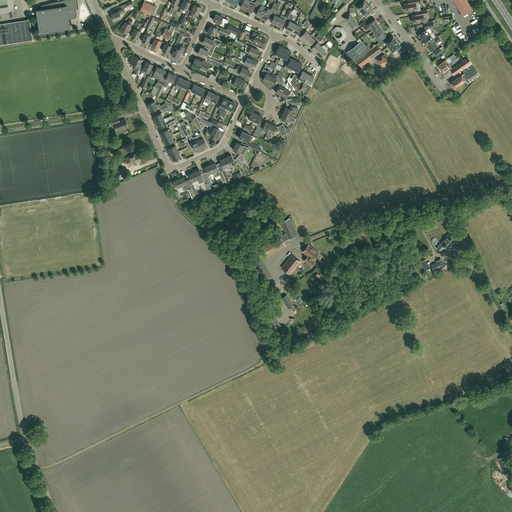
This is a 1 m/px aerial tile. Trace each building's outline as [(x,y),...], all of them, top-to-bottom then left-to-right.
[(40,8),(40,9),(36,10),(40,34),(70,30),(69,19),(74,18),(75,18),(75,17),(76,17),(76,16),(77,15),(77,14),(75,0),(61,0),(62,0),(42,5),(41,5),(41,6),(40,7),(40,8)] [(151,12),(154,6),(148,3),(149,0),(144,0),(144,1),(139,10),(140,11),(149,15),(151,12)] [(174,15),(176,11),(174,10),(176,5),(178,0),(171,0),(171,3),(173,4),(169,13),(171,14),(174,15)] [(186,10),(190,2),(185,0),(184,0),(182,5),(180,4),(177,10),(181,13),(183,9),(186,10)] [(246,10),(250,1),(247,0),(243,0),(244,0),(243,0),(240,7),(246,10)] [(415,4),(416,4),(420,3),(419,0),(407,0),(408,3),(404,4),(405,7),(404,7),(404,8),(404,10),(405,11),(416,9),(415,4)] [(453,0),(462,15),(470,10),(464,0),(453,0)] [(250,1),(246,10),(251,12),(254,5),(255,3),(250,1)] [(373,10),(364,1),(357,8),(366,17),(373,10)] [(194,19),(191,18),(194,13),(198,15),(201,8),(194,4),(189,16),(188,16),(188,17),(187,16),(187,15),(183,25),(185,20),(192,24),(194,19)] [(313,18),(319,6),(316,4),(310,16),(313,18)] [(261,17),(266,7),(262,6),(262,7),(260,6),(259,8),(259,7),(256,14),(261,17)] [(266,7),(261,17),(266,20),(270,13),(269,13),(270,11),(268,10),(269,9),(266,7)] [(123,8),(122,9),(113,12),(114,13),(111,15),(113,21),(121,18),(120,14),(125,12),(123,8)] [(413,23),(416,22),(424,21),(423,16),(427,14),(426,9),(415,12),(415,15),(411,16),(412,19),(411,20),(412,22),(412,23),(413,22),(413,23)] [(180,29),(182,25),(183,25),(187,15),(183,13),(179,23),(177,28),(180,29)] [(350,13),(343,18),(350,28),(357,23),(350,13)] [(227,23),(228,21),(222,18),(216,14),(213,20),(216,22),(219,24),(221,21),(227,23)] [(150,15),(147,22),(144,28),(148,29),(146,33),(145,33),(141,41),(147,44),(153,31),(149,30),(153,20),(155,17),(150,15)] [(162,18),(161,21),(172,24),(174,16),(171,15),(170,20),(162,18)] [(276,25),(280,17),(277,15),(276,16),(274,15),(271,22),(272,22),(271,23),(276,25)] [(281,15),(280,17),(276,25),(280,28),(281,27),(282,27),(285,20),(286,18),(281,15)] [(372,30),(379,25),(375,20),(375,19),(367,24),(364,27),(366,30),(369,27),(372,30)] [(129,20),(127,23),(125,22),(124,26),(123,25),(120,31),(127,34),(133,21),(129,20)] [(304,27),(309,22),(307,20),(303,24),(299,22),(298,25),(295,24),(291,32),(294,34),(294,33),(297,34),(301,25),(302,25),(304,27)] [(433,20),(423,24),(425,29),(434,26),(433,20)] [(291,32),(295,24),(289,21),(285,29),(288,30),(288,31),(291,32)] [(29,31),(30,30),(28,22),(4,25),(6,34),(7,34),(8,39),(29,36),(29,31)] [(137,30),(140,23),(138,22),(131,36),(137,39),(140,31),(137,30)] [(239,29),(228,24),(226,30),(236,35),(239,29)] [(169,29),(165,38),(169,40),(175,27),(171,25),(169,29)] [(235,38),(236,35),(217,26),(216,28),(210,25),(207,32),(213,35),(215,31),(218,33),(219,31),(229,36),(235,38)] [(379,25),(372,30),(374,34),(370,36),(372,39),(376,36),(376,37),(383,32),(383,31),(379,25)] [(348,37),(339,26),(331,32),(340,44),(348,37)] [(243,40),(246,33),(239,29),(236,36),(236,37),(243,40)] [(190,34),(184,32),(181,30),(179,34),(182,36),(188,39),(190,34)] [(424,46),(438,36),(433,39),(429,34),(428,34),(425,30),(418,35),(421,39),(420,40),(424,46)] [(303,42),(310,35),(306,31),(299,37),(302,39),(301,40),(303,42)] [(161,41),(158,40),(161,34),(157,32),(155,35),(154,34),(153,38),(155,39),(152,46),(157,48),(161,41)] [(252,35),(252,36),(250,40),(253,41),(259,44),(262,45),(265,39),(258,36),(259,35),(253,32),(252,35)] [(310,35),(303,42),(305,44),(306,44),(308,46),(315,40),(310,35)] [(392,52),(396,49),(397,51),(400,48),(399,47),(400,46),(393,37),(393,36),(392,37),(393,37),(388,40),(385,42),(385,43),(385,42),(392,51),(392,52)] [(438,36),(424,46),(426,45),(430,51),(438,46),(436,43),(441,40),(438,36)] [(171,46),(172,42),(173,43),(175,39),(172,37),(170,41),(168,45),(165,43),(162,51),(167,53),(171,46)] [(213,41),(205,37),(202,43),(210,47),(212,44),(216,45),(217,42),(213,41)] [(321,47),(317,42),(311,48),(313,51),(312,52),(314,54),(321,47)] [(256,56),(259,51),(251,47),(246,45),(245,48),(246,49),(245,51),(256,56)] [(352,62),(355,60),(365,53),(359,45),(356,47),(356,46),(348,52),(345,54),(352,62)] [(365,53),(355,60),(360,67),(380,52),(381,51),(380,51),(376,45),(368,50),(365,53)] [(175,48),(172,55),(173,56),(172,57),(176,58),(176,57),(177,58),(179,54),(180,55),(184,48),(181,46),(179,50),(175,48)] [(281,57),(285,48),(282,46),(282,47),(279,46),(275,54),(281,57)] [(205,47),(204,49),(200,47),(197,54),(205,57),(209,59),(210,56),(207,54),(209,49),(205,47)] [(317,55),(320,58),(326,52),(325,51),(321,47),(314,54),(317,56),(317,55)] [(285,48),(281,57),(287,59),(290,51),(287,50),(288,49),(285,48)] [(436,56),(442,51),(439,48),(433,53),(436,56)] [(440,69),(456,57),(454,54),(448,57),(449,58),(446,60),(445,59),(437,65),(440,69)] [(381,66),(387,62),(382,55),(376,59),(381,66)] [(134,65),(138,67),(139,64),(141,60),(135,57),(132,56),(129,63),(134,65)] [(254,61),(244,56),(241,61),(244,63),(252,66),(254,61)] [(442,72),(450,66),(453,64),(453,63),(456,61),(454,59),(456,58),(456,57),(440,69),(442,72)] [(454,88),(465,80),(466,82),(469,83),(471,81),(470,81),(480,74),(472,63),(471,64),(467,57),(457,64),(449,70),(454,76),(462,70),(464,73),(461,75),(457,78),(456,77),(453,80),(450,83),(454,88)] [(203,60),(203,62),(195,58),(192,65),(199,68),(201,65),(208,68),(210,63),(203,60)] [(285,73),(287,69),(288,70),(289,68),(292,69),(296,60),(294,59),(293,60),(290,58),(287,65),(286,64),(282,72),(285,73)] [(221,67),(223,64),(218,61),(218,62),(211,59),(210,62),(218,66),(221,67)] [(296,60),(292,69),(298,72),(302,64),(299,63),(299,62),(296,60)] [(144,88),(147,82),(150,76),(147,75),(148,72),(149,72),(152,65),(146,62),(142,69),(143,69),(141,72),(144,74),(142,76),(145,78),(141,87),(144,88)] [(246,77),(250,71),(242,67),(238,66),(237,69),(240,70),(239,74),(246,77)] [(164,77),(162,76),(164,70),(157,67),(154,72),(154,73),(153,76),(156,77),(157,74),(160,75),(155,86),(159,88),(164,77)] [(268,83),(272,75),(269,73),(270,71),(267,70),(266,73),(262,80),(268,83)] [(304,82),(308,73),(306,71),(305,72),(302,71),(297,81),(296,80),(295,80),(293,86),(295,89),(298,82),(300,82),(301,80),(304,82)] [(166,78),(164,77),(159,88),(155,96),(159,97),(162,90),(163,88),(164,88),(164,86),(166,87),(169,81),(172,82),(175,75),(169,72),(166,78)] [(311,74),(308,73),(304,82),(302,85),(306,87),(307,87),(303,94),(306,95),(310,87),(309,87),(310,84),(314,76),(311,75),(311,74)] [(232,79),(230,83),(241,88),(245,81),(232,75),(231,78),(232,79)] [(272,75),(268,83),(273,85),(277,78),(275,77),(275,76),(272,75)] [(181,86),(185,80),(179,77),(176,84),(175,87),(180,89),(181,86)] [(185,80),(181,86),(187,89),(190,82),(185,80)] [(281,95),(285,87),(282,85),(284,81),(282,80),(275,92),(281,95)] [(291,84),(290,83),(288,81),(285,87),(281,95),(286,98),(290,91),(291,92),(292,88),(290,86),(291,84)] [(196,93),(199,87),(194,84),(191,91),(196,93)] [(199,87),(196,93),(201,96),(205,89),(199,87)] [(209,104),(213,93),(208,91),(205,98),(204,101),(209,104)] [(213,93),(209,104),(211,100),(216,103),(219,96),(213,93)] [(223,111),(225,108),(228,100),(223,98),(218,109),(220,110),(223,111)] [(234,103),(228,100),(225,108),(228,109),(231,111),(234,103)] [(161,111),(161,110),(172,106),(172,105),(172,104),(171,104),(165,101),(165,104),(160,106),(159,104),(156,105),(154,101),(148,104),(151,112),(158,109),(157,108),(159,108),(161,111)] [(301,104),(301,101),(292,102),(292,105),(291,105),(289,109),(285,107),(283,113),(291,116),(293,113),(295,115),(299,107),(296,106),(297,104),(301,104)] [(173,115),(175,114),(173,109),(172,106),(161,110),(162,113),(167,111),(168,112),(171,111),(173,115)] [(253,122),(257,114),(251,111),(248,118),(250,119),(249,120),(253,122)] [(156,122),(164,119),(161,113),(153,116),(156,122)] [(289,122),(291,116),(283,113),(280,118),(287,121),(289,122)] [(257,114),(253,122),(251,125),(254,127),(255,126),(257,127),(259,124),(262,117),(257,114)] [(116,131),(128,127),(125,119),(118,121),(116,116),(108,119),(110,126),(114,125),(116,131)] [(199,121),(211,127),(212,123),(202,118),(201,118),(199,121)] [(164,119),(156,122),(158,128),(166,125),(164,119)] [(267,132),(271,124),(265,121),(262,129),(264,129),(264,131),(267,132)] [(183,131),(184,134),(185,137),(188,135),(186,129),(187,129),(184,123),(180,125),(182,130),(183,131)] [(248,132),(251,127),(245,124),(243,129),(248,132)] [(267,132),(265,137),(269,139),(270,139),(271,137),(270,134),(271,133),(273,134),(276,126),(271,124),(267,132)] [(210,134),(214,136),(214,137),(217,138),(218,138),(220,134),(219,134),(220,131),(213,127),(210,134)] [(172,132),(170,133),(168,129),(160,133),(163,138),(173,134),(172,132)] [(247,141),(250,142),(253,137),(242,131),(239,138),(247,142),(247,141)] [(197,140),(200,148),(206,145),(203,138),(201,133),(198,134),(200,139),(197,140)] [(173,141),(172,137),(174,136),(173,134),(163,138),(166,144),(173,141)] [(200,148),(197,140),(194,142),(192,137),(189,138),(191,143),(194,151),(200,148)] [(243,155),(245,151),(241,149),(243,146),(236,142),(233,150),(239,153),(243,155)] [(259,147),(252,144),(251,147),(250,147),(258,151),(258,150),(261,152),(262,150),(259,148),(259,147)] [(170,155),(178,151),(175,145),(168,149),(170,155)] [(178,151),(170,155),(173,160),(180,157),(178,151)] [(134,163),(140,161),(137,154),(125,159),(127,164),(130,163),(131,166),(135,164),(134,163)] [(225,157),(225,158),(231,170),(234,169),(232,165),(235,164),(231,155),(229,156),(229,155),(225,157)] [(231,170),(225,158),(225,157),(225,158),(220,160),(223,169),(227,167),(227,169),(230,168),(231,170)] [(241,162),(242,162),(237,157),(234,160),(240,166),(243,163),(241,162)] [(209,165),(214,177),(218,175),(217,172),(218,171),(218,170),(215,163),(209,165)] [(214,177),(209,165),(204,168),(207,175),(207,176),(205,177),(208,183),(208,184),(210,187),(212,186),(210,183),(211,182),(208,176),(210,175),(213,173),(214,177)] [(115,173),(117,179),(127,174),(124,169),(115,173)] [(205,177),(203,178),(202,177),(199,170),(197,170),(197,169),(194,171),(194,172),(199,184),(204,181),(205,185),(206,184),(208,188),(210,187),(208,184),(208,183),(205,177)] [(196,185),(199,184),(194,172),(188,174),(191,182),(193,181),(194,182),(196,185)] [(190,185),(187,178),(184,179),(183,177),(178,179),(182,187),(183,191),(191,187),(190,185)] [(178,189),(182,187),(178,179),(172,181),(176,189),(178,188),(178,189)] [(192,189),(195,197),(199,195),(196,189),(195,189),(193,184),(190,185),(191,187),(192,189)] [(255,249),(260,260),(254,264),(264,281),(272,276),(262,259),(286,246),(283,241),(289,239),(298,234),(290,217),(276,223),(281,235),(280,235),(255,249)] [(453,240),(454,239),(448,234),(447,235),(447,234),(445,237),(441,243),(446,248),(449,245),(453,240)] [(454,241),(453,240),(449,245),(450,246),(449,247),(452,249),(453,248),(457,251),(461,246),(457,243),(458,242),(455,240),(454,241)] [(309,244),(302,252),(308,256),(304,261),(311,266),(315,261),(313,260),(319,253),(309,244)] [(292,255),(281,268),(290,275),(300,262),(292,255)] [(435,261),(436,262),(431,265),(435,273),(440,271),(439,269),(445,266),(441,258),(435,261)] [(288,309),(294,306),(289,295),(283,298),(288,309)] [(272,332),(281,326),(270,309),(261,315),(272,332)] [(504,474),(511,470),(511,459),(510,454),(499,458),(504,474)]
